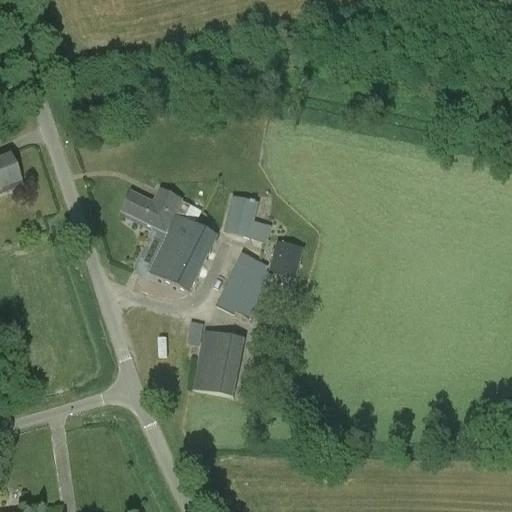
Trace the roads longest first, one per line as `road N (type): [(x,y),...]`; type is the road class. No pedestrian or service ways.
road 1 (residential): [(127,394),(3,0)]
road 2 (unclassified): [(189,511),(127,394)]
road 3 (unclassified): [(0,429),(127,394)]
